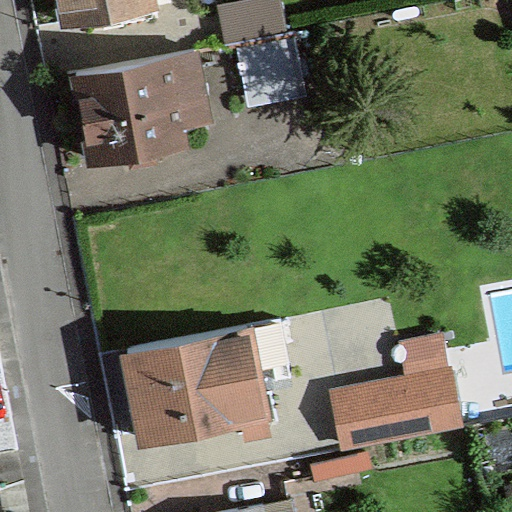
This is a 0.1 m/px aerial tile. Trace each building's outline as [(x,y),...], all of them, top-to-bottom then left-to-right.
[(65,0),(69,17),(155,0),(65,0)] [(226,0),(232,35),(285,25),(281,0),(226,0)] [(299,27),(272,33),(282,91),(311,85),(299,27)] [(282,91),(272,33),(242,39),(252,98),(282,91)] [(199,42),(78,64),(95,152),(190,134),(186,115),(211,111),(199,42)] [(266,410),(248,318),(208,326),(208,330),(181,337),(180,331),(132,340),(148,431),(250,412),(266,410)] [(208,330),(208,326),(180,331),(181,337),(208,330)] [(352,441),(461,420),(451,365),(341,387),(352,441)] [(269,423),(266,410),(250,412),(252,426),(269,423)] [(266,498),(268,511),(300,511),(297,492),(266,498)] [(268,511),(266,498),(191,511),(268,511)]
